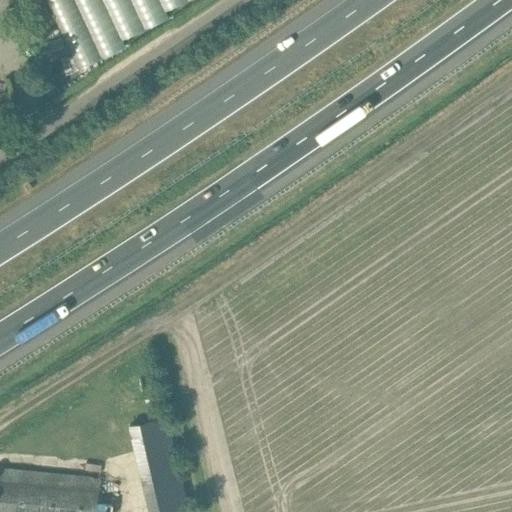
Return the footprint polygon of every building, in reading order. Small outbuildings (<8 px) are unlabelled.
[(14,0),(26,26),(50,15),(43,0),(14,0)] [(49,0),(75,67),(126,47),(122,36),(170,18),(166,7),(184,0),(49,0)] [(0,110),(14,106),(13,103),(10,90),(0,92),(0,110)] [(140,422),(128,425),(149,511),(148,511),(184,511),(189,511),(166,414),(140,421),(140,422)] [(94,511),(97,490),(0,480),(0,511),(94,511)]
